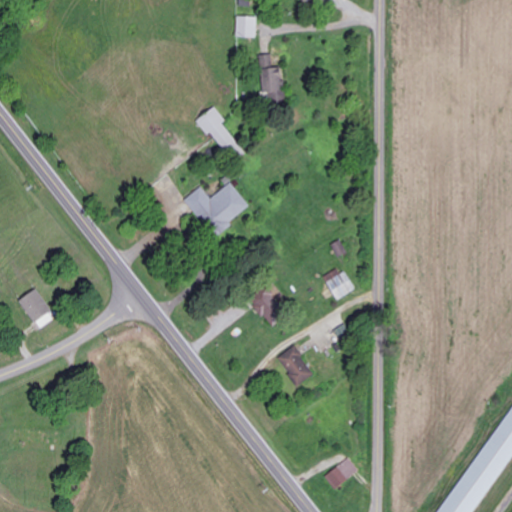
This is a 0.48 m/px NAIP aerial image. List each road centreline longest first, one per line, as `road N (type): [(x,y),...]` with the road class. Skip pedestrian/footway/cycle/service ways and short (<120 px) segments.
road 1 (tertiary): [(384,0),(380,511)]
road 2 (primary): [(315,511),(147,298)]
road 3 (primary): [(147,298),(0,108)]
road 4 (tertiary): [(147,298),(0,375)]
